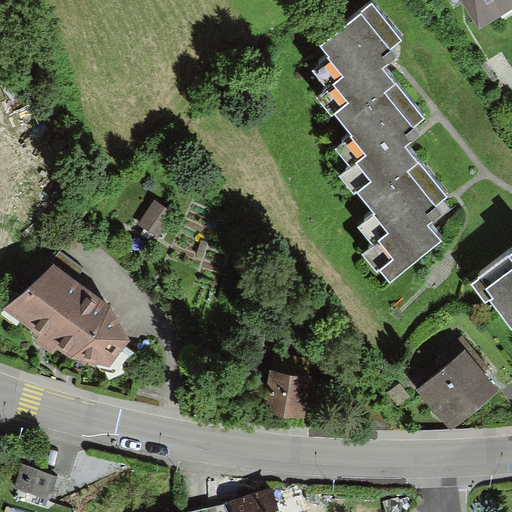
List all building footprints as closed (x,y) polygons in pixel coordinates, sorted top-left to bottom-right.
[(511,0),(467,0),(481,21),(511,0)] [(362,8),(321,42),(345,72),(334,80),(349,98),(335,110),(344,121),(385,88),(395,80),(383,65),(398,53),(362,8)] [(359,188),(367,199),(408,166),(418,158),(405,143),(420,131),(385,88),(344,121),(368,151),(358,159),(373,177),(359,188)] [(404,267),(415,258),(442,237),(429,220),(443,209),(408,166),(367,199),(390,228),(379,237),(394,255),(380,267),(390,279),(404,267)] [(142,221),(162,234),(177,210),(158,197),(142,221)] [(511,246),(469,279),(483,297),(488,293),(511,323),(511,246)] [(53,264),(4,310),(39,337),(35,343),(53,356),(58,349),(73,360),(112,367),(129,340),(110,305),(53,264)] [(463,336),(441,355),(449,365),(417,391),(451,432),(500,392),(485,374),(491,369),(463,336)] [(314,365),(273,359),(265,416),(306,422),(314,365)] [(60,476),(25,464),(17,486),(51,499),(60,476)] [(279,511),(272,490),(231,504),(234,511),(279,511)] [(284,511),(308,511),(303,490),(281,495),(284,511)]
